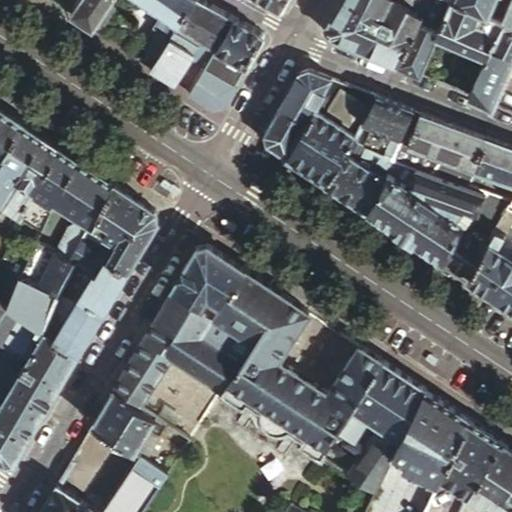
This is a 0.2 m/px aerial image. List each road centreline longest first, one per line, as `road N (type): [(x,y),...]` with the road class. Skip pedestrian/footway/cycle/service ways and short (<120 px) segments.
road 1 (residential): [(21,493),(209,175)]
road 2 (residential): [(511,371),(209,175)]
road 3 (residential): [(209,175),(0,37)]
road 4 (unclassified): [(511,126),(289,42)]
road 5 (residential): [(209,175),(289,42)]
